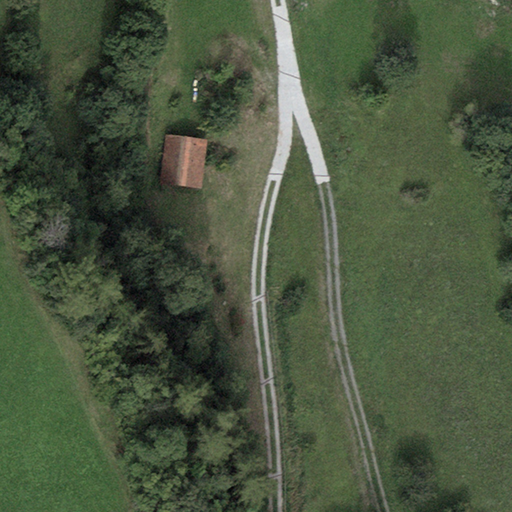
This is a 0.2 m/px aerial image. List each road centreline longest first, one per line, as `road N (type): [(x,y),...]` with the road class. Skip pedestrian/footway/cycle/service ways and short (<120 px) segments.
road 1 (track): [(286,56),(322,185),(328,293),(384,511)]
road 2 (track): [(286,56),(254,302),(284,511)]
road 3 (track): [(322,185),(373,220),(456,249),(511,339)]
